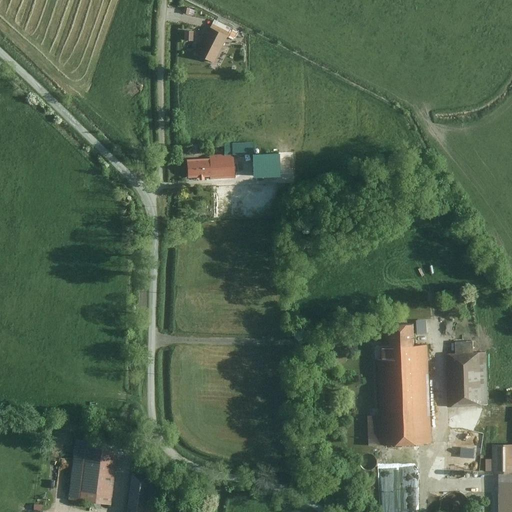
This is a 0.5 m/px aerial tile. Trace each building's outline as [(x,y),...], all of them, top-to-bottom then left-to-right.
[(206,27),(192,54),(212,64),(229,30),(215,23),(211,30),(206,27)] [(279,153),(252,154),(252,175),(279,175),(279,153)] [(185,158),(186,177),(233,176),(232,156),(185,158)] [(410,325),(387,327),(388,349),(411,347),(410,325)] [(431,443),(425,347),(411,347),(388,349),(380,350),(381,360),(375,360),(379,415),(366,415),(368,446),(431,443)] [(446,406),(487,405),(484,350),(443,351),(446,406)] [(464,442),(461,454),(481,457),(485,432),(461,428),(458,441),(464,442)] [(116,448),(74,442),(66,499),(108,505),(116,448)] [(511,511),(511,445),(492,446),(492,475),(497,475),(497,511),(511,511)] [(160,511),(147,510),(150,475),(129,473),(125,511),(160,511)]
